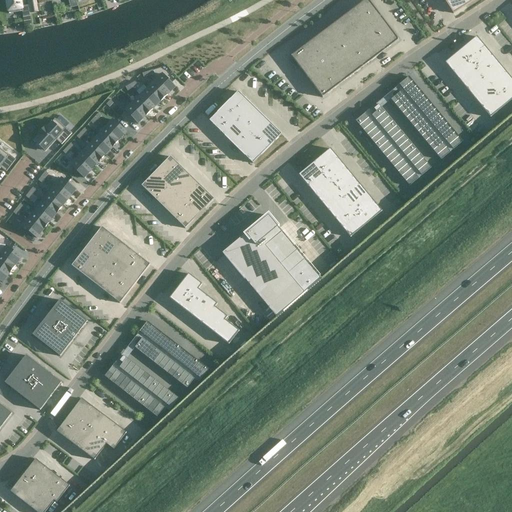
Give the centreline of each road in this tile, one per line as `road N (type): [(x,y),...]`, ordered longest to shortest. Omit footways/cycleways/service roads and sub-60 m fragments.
road 1 (residential): [(497,0),(270,169),(174,265),(33,447),(0,471)]
road 2 (motorway): [(511,251),(213,511)]
road 3 (unclassified): [(0,337),(51,262),(229,74)]
road 4 (motorway): [(291,511),(511,318)]
road 5 (residential): [(38,251),(209,71)]
road 6 (unclassified): [(229,74),(326,0)]
